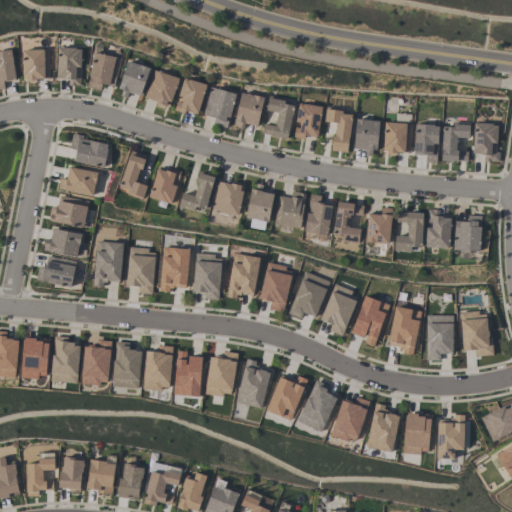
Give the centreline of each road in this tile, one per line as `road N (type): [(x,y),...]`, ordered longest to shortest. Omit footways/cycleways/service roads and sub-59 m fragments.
road 1 (residential): [(0,307),(262,335),(375,377),(444,387),(511,374)]
road 2 (residential): [(0,112),(84,111),(287,167),(511,192)]
road 3 (tertiary): [(203,0),(380,46),(511,65)]
road 4 (residential): [(5,308),(44,107)]
